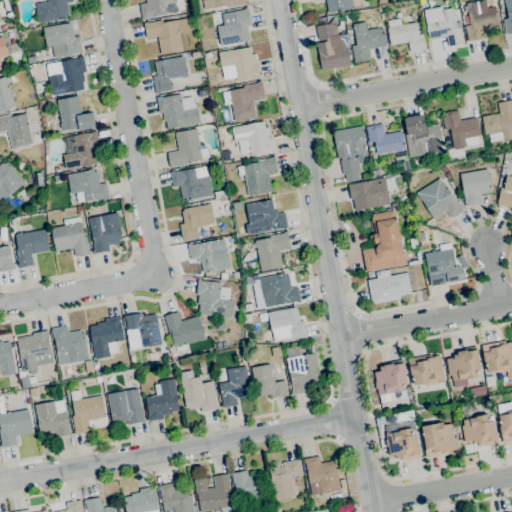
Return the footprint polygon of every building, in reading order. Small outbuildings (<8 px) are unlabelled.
[(39,23),(35,4),(48,1),(47,0),(72,0),(73,1),(66,3),(68,16),(65,16),(66,19),(61,20),(61,19),(39,23)] [(141,19),(139,4),(146,3),(145,0),(175,0),(176,2),(174,2),(175,11),(166,13),(166,14),(146,18),(146,19),(141,19)] [(203,9),(202,0),(246,0),(247,5),(243,6),(243,4),(228,7),(227,5),(213,8),(213,7),(203,9)] [(327,13),(325,0),(351,0),(353,8),(327,13)] [(467,41),(465,25),(469,25),(466,3),(480,0),(485,0),(487,7),(492,6),(492,8),(496,7),(499,22),(498,22),(498,25),(482,28),(484,38),(467,41)] [(511,32),(505,34),(502,19),(507,18),(504,0),(511,0),(511,32)] [(447,46),(445,36),(428,40),(425,22),(428,21),(428,20),(441,17),(439,10),(452,7),(456,28),(460,27),(463,43),(447,46)] [(220,46),(216,27),(225,25),(223,14),(233,12),(244,9),(243,9),(247,8),(251,25),(246,26),(249,40),(238,42),(220,46)] [(160,54),(157,36),(146,38),(143,23),(147,22),(147,23),(162,20),(162,22),(186,18),(188,30),(179,32),(182,50),(160,54)] [(409,52),(408,42),(390,45),(387,27),(388,27),(387,20),(400,18),(401,24),(416,22),(418,34),(423,33),(426,49),(409,52)] [(53,58),(51,46),(46,47),(42,28),(70,22),(70,24),(71,24),(74,37),(78,36),(81,52),(67,54),(67,55),(53,58)] [(354,63),(351,46),(356,45),(352,24),(365,22),(366,30),(379,27),(380,29),(383,28),(386,46),(368,49),(370,59),(354,63)] [(322,70),(316,43),(325,41),(324,39),(318,41),(315,27),(335,23),(337,35),(342,34),(345,48),(347,47),(350,65),(322,70)] [(236,81),(236,77),(225,79),(222,67),(221,67),(218,53),(250,46),(251,54),(253,54),(255,63),(256,63),(259,78),(256,78),(255,77),(236,81)] [(192,59),(191,53),(200,51),(201,57),(192,59)] [(205,59),(203,53),(209,51),(211,58),(205,59)] [(51,95),(48,76),(47,76),(45,64),(78,58),(78,57),(82,56),(85,72),(82,72),(84,81),(82,82),(84,89),(51,95)] [(155,94),(152,76),(156,76),(154,61),(165,59),(165,60),(183,56),(187,75),(178,77),(179,84),(169,86),(170,90),(159,92),(159,93),(155,94)] [(0,111),(0,77),(5,76),(5,78),(6,78),(8,83),(7,83),(15,106),(0,111)] [(234,121),(231,104),(224,105),(221,92),(228,91),(243,88),(242,86),(257,83),(257,82),(261,81),(264,97),(252,99),(256,118),(251,119),(251,118),(234,121)] [(167,129),(165,121),(163,121),(162,112),(159,113),(156,97),(160,96),(161,98),(180,94),(181,98),(192,96),(194,108),(196,108),(198,122),(167,129)] [(79,130),(79,129),(76,130),(76,127),(62,130),(62,128),(60,129),(59,123),(61,123),(56,100),(77,95),(81,114),(92,112),(95,127),(79,130)] [(490,142),(488,134),(484,134),(481,116),(499,113),(497,103),(511,100),(511,115),(511,116),(511,121),(511,138),(502,140),(490,142)] [(453,149),(451,139),(449,128),(444,129),(441,113),(458,110),(460,120),(477,117),(480,135),(476,136),(478,144),(453,149)] [(11,148),(7,130),(0,131),(0,117),(11,114),(12,116),(25,113),(26,115),(28,120),(27,120),(32,143),(11,148)] [(409,157),(404,135),(406,134),(403,118),(423,114),(425,127),(438,124),(442,143),(439,143),(440,150),(427,153),(428,154),(409,157)] [(250,156),(249,152),(240,154),(238,142),(234,142),(231,127),(263,121),(265,129),(266,129),(268,138),(271,137),(274,152),(270,153),(270,152),(250,156)] [(376,154),(374,141),(368,142),(366,127),(382,124),(384,134),(401,131),(401,134),(402,134),(405,149),(401,149),(401,150),(395,151),(394,151),(376,154)] [(346,181),(344,174),(342,175),(339,160),(341,160),(340,157),(337,158),(332,131),(362,126),(367,152),(366,153),(368,162),(358,163),(359,171),(357,172),(357,174),(358,174),(359,179),(346,181)] [(169,168),(167,153),(177,151),(174,132),(196,128),(200,149),(206,147),(208,157),(187,161),(188,164),(173,166),(173,167),(169,168)] [(65,169),(63,154),(66,154),(62,137),(91,132),(91,131),(96,130),(99,145),(96,146),(100,163),(65,169)] [(247,195),(244,175),(238,176),(236,167),(242,165),(256,162),(256,160),(271,158),(270,157),(274,156),(277,172),(268,173),(271,191),(247,195)] [(0,201),(0,164),(1,163),(4,164),(7,161),(11,165),(10,166),(24,183),(9,195),(8,194),(0,201)] [(443,173),(440,168),(444,165),(448,170),(443,173)] [(185,201),(185,198),(181,198),(179,186),(172,187),(169,172),(174,171),(174,172),(194,168),(205,166),(207,176),(208,176),(212,195),(189,199),(189,200),(185,201)] [(511,195),(510,208),(497,205),(500,188),(503,188),(505,175),(507,176),(508,166),(511,166),(511,195)] [(77,202),(75,193),(70,194),(66,174),(88,170),(93,169),(93,171),(96,171),(99,184),(105,183),(108,198),(104,199),(104,198),(96,199),(95,199),(84,201),(77,202)] [(465,206),(459,174),(487,169),(491,192),(478,194),(480,203),(465,206)] [(447,179),(444,174),(449,171),(452,177),(447,179)] [(32,187),(31,173),(41,172),(43,186),(32,187)] [(408,187),(406,176),(413,175),(415,186),(408,187)] [(354,210),(352,199),(350,200),(347,184),(384,177),(389,204),(377,206),(354,210)] [(450,219),(445,211),(433,219),(416,192),(440,177),(453,198),(454,198),(460,208),(461,207),(463,211),(450,219)] [(215,198),(214,192),(224,190),(226,197),(215,198)] [(262,231),(260,221),(249,223),(245,204),(272,199),(273,210),(276,209),(277,214),(284,212),(287,228),(283,228),(283,227),(262,231)] [(182,241),(179,224),(183,223),(181,211),(183,211),(182,209),(191,207),(202,205),(202,203),(208,202),(209,204),(210,204),(214,223),(199,226),(199,227),(195,228),(197,238),(186,240),(186,241),(182,241)] [(365,271),(361,250),(375,248),(377,243),(374,244),(372,234),(375,234),(373,223),(371,222),(371,217),(372,216),(371,214),(393,210),(395,218),(396,218),(403,254),(404,254),(406,264),(365,271)] [(93,253),(93,250),(92,242),(90,231),(89,231),(87,217),(99,215),(99,216),(117,213),(118,217),(121,216),(122,223),(122,225),(120,225),(122,239),(119,239),(119,243),(108,245),(109,251),(93,253)] [(74,256),(73,248),(55,251),(51,228),(64,225),(62,220),(80,216),(84,236),(85,236),(88,251),(89,251),(89,254),(74,256)] [(17,268),(17,264),(18,264),(15,249),(17,249),(14,234),(16,234),(16,233),(21,232),(22,233),(45,229),(49,250),(30,254),(33,265),(17,268)] [(260,271),(255,247),(255,248),(254,242),(255,242),(254,240),(269,238),(268,236),(283,233),(283,232),(286,231),(289,247),(278,249),(281,267),(260,271)] [(202,273),(200,262),(197,263),(196,258),(190,260),(187,244),(191,243),(191,245),(223,238),(229,267),(202,273)] [(411,248),(409,239),(416,238),(417,244),(414,245),(415,248),(411,248)] [(431,286),(424,254),(433,252),(432,245),(450,242),(456,272),(443,274),(445,283),(431,286)] [(0,271),(0,246),(9,245),(13,265),(14,269),(0,271)] [(371,304),(367,280),(376,278),(375,272),(388,269),(389,276),(407,272),(411,293),(399,296),(399,298),(371,304)] [(264,307),(262,297),(261,297),(258,278),(280,274),(279,273),(284,272),(285,275),(288,275),(290,287),(297,286),(300,302),(296,303),(296,302),(264,307)] [(230,318),(204,315),(199,312),(198,312),(199,304),(196,304),(197,295),(195,295),(197,279),(201,279),(201,277),(219,279),(219,282),(220,282),(220,287),(229,288),(228,300),(232,300),(230,318)] [(274,341),(272,331),(270,331),(267,312),(286,308),(286,309),(295,307),(295,309),(297,309),(299,321),(303,320),(306,337),(291,339),(291,338),(274,341)] [(176,351),(174,345),(170,346),(167,334),(169,333),(164,319),(163,319),(163,316),(178,312),(180,321),(198,316),(204,338),(184,344),(185,348),(176,351)] [(129,350),(126,330),(125,319),(124,319),(123,316),(141,313),(141,316),(156,314),(161,343),(141,347),(142,348),(129,350)] [(251,322),(243,322),(244,314),(251,314),(251,322)] [(94,358),(89,327),(96,325),(96,323),(105,322),(104,319),(120,316),(121,320),(120,320),(123,340),(120,340),(120,341),(116,342),(117,352),(109,354),(109,356),(94,358)] [(58,365),(56,352),(57,352),(54,339),(53,339),(52,333),(51,328),(67,325),(68,332),(80,330),(81,333),(84,333),(85,337),(84,337),(88,359),(58,365)] [(22,372),(19,358),(16,340),(24,339),(23,337),(32,335),(32,333),(47,330),(48,333),(47,334),(51,353),(49,353),(50,363),(36,366),(37,369),(22,372)] [(497,373),(496,369),(487,371),(485,361),(484,361),(482,344),(504,340),(505,344),(508,343),(508,342),(511,341),(511,343),(511,367),(507,368),(508,371),(497,373)] [(0,375),(0,341),(1,341),(2,343),(10,341),(15,373),(1,376),(1,375),(0,375)] [(292,395),(291,391),(292,391),(291,383),(289,371),(288,371),(286,358),(287,358),(285,348),(299,345),(301,355),(315,353),(320,379),(309,381),(310,384),(306,385),(307,392),(292,395)] [(272,357),(271,348),(280,346),(281,355),(272,357)] [(453,388),(451,375),(448,375),(445,358),(453,357),(453,355),(457,354),(456,351),(466,350),(467,351),(477,349),(481,370),(477,371),(478,377),(466,379),(467,385),(453,388)] [(423,386),(422,383),(414,385),(413,379),(411,380),(407,358),(432,354),(432,357),(434,356),(438,355),(438,357),(440,356),(444,379),(434,381),(435,384),(423,386)] [(86,373),(84,361),(91,360),(93,372),(86,373)] [(378,396),(377,389),(375,389),(374,382),(375,382),(373,372),(380,371),(379,366),(384,365),(393,362),(394,365),(403,363),(407,382),(403,383),(404,390),(378,396)] [(271,398),(270,394),(256,397),(251,367),(270,364),(272,379),(274,378),(274,382),(285,380),(286,391),(288,391),(288,395),(271,398)] [(221,408),(221,404),(222,403),(220,396),(221,396),(219,383),(217,372),(226,370),(226,369),(245,366),(250,392),(248,392),(248,396),(236,398),(237,405),(221,408)] [(34,383),(32,377),(39,375),(40,381),(34,383)] [(106,385),(105,378),(113,377),(114,384),(106,385)] [(201,412),(200,407),(188,409),(187,407),(186,408),(181,380),(200,377),(201,383),(212,381),(216,404),(217,404),(218,409),(201,412)] [(148,421),(147,417),(148,417),(147,415),(148,415),(145,397),(156,395),(154,385),(159,384),(158,381),(173,378),(179,410),(171,412),(172,414),(162,415),(163,418),(148,421)] [(21,389),(19,381),(26,380),(28,387),(21,389)] [(127,424),(126,421),(112,423),(111,416),(106,394),(137,388),(141,407),(142,407),(144,421),(127,424)] [(74,434),(73,431),(74,430),(71,416),(74,415),(71,401),(72,401),(70,391),(79,390),(81,399),(101,395),(105,417),(87,420),(89,431),(74,434)] [(394,400),(392,394),(404,392),(405,398),(394,400)] [(55,437),(54,431),(40,434),(37,418),(36,418),(34,405),(53,401),(53,402),(62,400),(65,411),(69,431),(70,431),(71,434),(55,437)] [(0,447),(0,444),(1,444),(0,439),(0,401),(5,401),(7,413),(22,410),(21,407),(27,406),(27,409),(28,409),(32,432),(14,435),(16,445),(0,447)] [(511,440),(502,443),(501,435),(502,435),(496,405),(511,402),(511,406),(511,440)] [(478,447),(477,442),(473,443),(473,441),(464,442),(461,426),(463,425),(462,420),(476,418),(476,416),(488,413),(490,421),(493,420),(496,439),(495,439),(496,444),(478,447)] [(101,427),(100,420),(107,418),(108,426),(101,427)] [(425,457),(420,426),(442,422),(443,425),(451,424),(453,438),(457,438),(458,449),(450,450),(450,452),(444,453),(445,454),(425,457)] [(401,461),(401,458),(396,459),(395,455),(389,456),(388,447),(386,447),(384,439),(386,439),(385,434),(399,431),(399,430),(411,428),(412,435),(416,434),(420,458),(401,461)] [(311,495),(305,463),(304,463),(303,459),(318,456),(319,463),(334,460),(340,490),(311,495)] [(274,499),(269,470),(283,467),(282,463),(300,459),(302,474),(291,476),(294,495),(274,499)] [(250,502),(249,495),(236,497),(234,485),(233,485),(231,473),(246,470),(247,476),(259,474),(264,500),(250,502)] [(220,511),(220,509),(205,511),(199,511),(197,493),(196,494),(193,480),(205,478),(207,489),(214,487),(212,476),(227,473),(232,500),(230,501),(232,511),(220,511)] [(163,511),(159,490),(158,490),(157,485),(174,482),(175,490),(189,488),(193,511),(163,511)] [(125,511),(123,497),(131,496),(131,494),(139,492),(139,489),(154,486),(155,490),(154,491),(158,510),(155,511),(125,511)] [(86,511),(85,503),(84,503),(83,500),(99,497),(101,508),(119,505),(120,511),(86,511)] [(54,511),(66,509),(65,502),(80,500),(81,504),(82,511),(54,511)]
